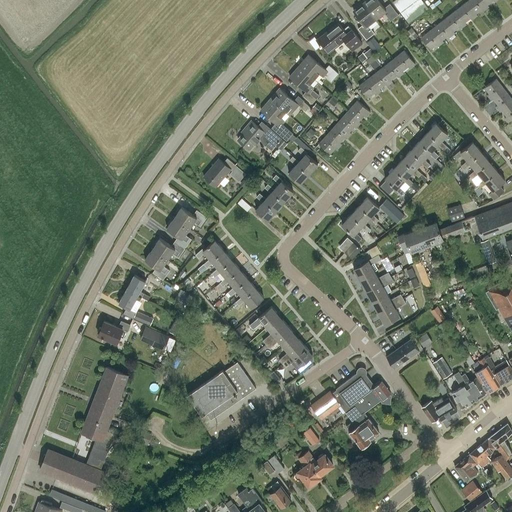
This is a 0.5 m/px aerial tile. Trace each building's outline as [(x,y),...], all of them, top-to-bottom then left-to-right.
[(390,3),(384,8),(378,0),(367,0),(364,3),(376,19),(384,12),(391,20),(398,14),(390,3)] [(409,22),(428,8),(422,0),(394,0),(393,1),(409,22)] [(489,6),(487,4),(484,0),(468,0),(467,1),(476,13),(482,9),(483,11),(489,6)] [(472,19),(478,15),(476,13),(467,1),(455,10),(466,24),(467,24),(465,22),(470,17),(472,19)] [(358,28),(367,39),(374,33),(368,25),(376,19),(364,3),(354,11),(364,24),(358,28)] [(459,26),(461,28),(466,24),(455,10),(444,19),(454,31),(459,26)] [(455,33),(454,31),(444,19),(433,28),(442,39),(448,35),(449,37),(450,37),(454,33),(455,33)] [(399,23),(403,29),(408,25),(405,20),(399,23)] [(344,29),(339,23),(317,40),(327,53),(345,39),(353,50),(362,43),(348,25),(344,29)] [(411,39),(417,35),(412,27),(406,32),(411,39)] [(431,48),(436,44),(438,46),(444,41),(442,39),(433,28),(421,37),(432,51),(433,50),(431,48)] [(379,48),(372,39),(367,42),(375,52),(379,48)] [(370,48),(364,52),(368,57),(374,52),(370,48)] [(410,68),(415,64),(405,50),(393,59),(402,70),(408,66),(410,68)] [(363,52),(358,56),(362,62),(367,58),(364,53),(363,52)] [(319,73),(323,76),(324,75),(331,81),(338,73),(329,65),(325,69),(309,54),(304,60),(306,61),(301,67),(314,79),(319,73)] [(368,58),(366,59),(370,64),(376,59),(372,54),(368,58)] [(391,79),(397,75),(398,77),(404,72),(402,70),(393,59),(382,67),(391,79)] [(312,89),(313,87),(310,84),(314,79),(301,67),(296,72),(295,71),(290,76),(306,91),(303,95),(312,103),(319,95),(312,89)] [(380,88),(385,84),(387,86),(393,81),(391,79),(382,67),(371,76),(380,88)] [(381,90),(380,88),(371,76),(359,85),(370,99),(369,97),(374,92),(376,95),(381,90)] [(496,78),(483,88),(483,89),(485,87),(489,93),(487,94),(492,100),(494,99),(505,89),(496,78)] [(289,115),(294,110),(298,104),(306,111),(310,106),(303,101),(304,100),(298,96),(295,100),(280,88),(275,93),(277,94),(272,100),(286,112),(289,115)] [(494,99),(498,104),(496,106),(500,112),(502,110),(511,102),(511,98),(505,89),(494,99)] [(334,106),(338,101),(332,96),(328,101),(334,106)] [(266,104),(261,109),(278,124),(274,128),(283,136),(287,132),(280,125),(285,120),(281,117),(286,112),(272,100),(267,105),(266,104)] [(366,117),(371,111),(357,100),(348,111),(359,120),(364,115),(366,117)] [(316,102),(312,106),(318,111),(322,108),(316,102)] [(511,102),(502,110),(507,116),(505,117),(509,123),(511,121),(511,120),(511,102)] [(322,111),(319,115),(325,119),(328,116),(322,111)] [(356,128),(361,122),(359,120),(348,111),(338,121),(351,133),(352,133),(350,131),(354,126),(356,128)] [(300,129),(304,124),(297,119),(293,125),(300,129)] [(258,125),(252,120),(246,127),(248,129),(245,133),(244,133),(238,139),(249,149),(263,133),(270,140),(266,145),(272,149),(282,138),(266,125),(262,121),(258,125)] [(345,137),(347,138),(351,133),(338,121),(329,132),(342,144),(340,142),(345,137)] [(447,146),(441,140),(448,133),(436,123),(428,132),(439,142),(438,143),(438,144),(444,149),(445,149),(447,146)] [(310,137),(315,132),(311,128),(305,133),(310,137)] [(332,154),(331,153),(335,147),(337,149),(342,144),(329,132),(319,143),(332,155),(332,154)] [(433,150),(438,144),(438,143),(439,142),(428,132),(420,141),(431,151),(430,153),(436,159),(439,155),(433,150)] [(282,138),(276,145),(281,149),(287,143),(282,138)] [(421,162),(427,168),(430,164),(424,159),(430,153),(431,151),(420,141),(411,150),(423,160),(421,162)] [(463,154),(468,160),(469,161),(481,151),(473,141),(461,151),(460,150),(453,156),(456,159),(463,154)] [(308,152),(301,146),(298,150),(304,155),(299,161),(298,163),(309,173),(318,163),(307,153),(308,152)] [(421,162),(423,160),(411,150),(403,159),(414,169),(413,171),(419,177),(422,173),(416,168),(421,162)] [(468,160),(461,165),(464,169),(471,163),(476,169),(477,171),(489,161),(481,151),(469,161),(468,160)] [(309,173),(298,163),(299,161),(293,156),(290,159),(296,165),(291,170),(289,172),(301,182),(309,173)] [(224,162),(219,158),(204,175),(216,186),(219,182),(224,186),(229,180),(225,176),(231,169),(233,170),(230,173),(239,181),(246,174),(228,158),(224,162)] [(406,179),(404,180),(410,186),(413,182),(407,177),(413,171),(414,169),(403,159),(394,168),(406,179)] [(476,169),(469,175),(477,184),(484,179),(485,180),(497,170),(489,161),(477,171),(476,169)] [(402,195),(405,191),(399,186),(404,180),(406,179),(394,168),(385,177),(396,188),(395,189),(402,195)] [(438,168),(433,173),(437,176),(441,171),(438,168)] [(505,180),(497,170),(485,180),(484,179),(477,184),(480,188),(486,182),(493,190),(489,193),(494,199),(504,191),(499,185),(505,180)] [(274,189),(273,190),(285,201),(293,192),(281,181),(282,180),(276,174),(273,178),(279,183),(274,189)] [(245,177),(240,183),(244,187),(249,180),(245,177)] [(465,181),(459,185),(463,189),(468,185),(465,181)] [(416,190),(420,187),(415,182),(411,186),(416,190)] [(266,198),(265,200),(276,210),(285,201),(273,190),(274,189),(268,183),(265,187),(271,192),(266,198)] [(257,196),(263,202),(256,209),(268,219),(276,210),(265,200),(266,198),(260,193),(257,196)] [(360,205),(371,216),(370,217),(376,223),(379,220),(373,214),(380,207),(368,196),(360,205)] [(251,206),(243,199),(239,203),(247,210),(251,206)] [(400,212),(389,202),(384,207),(395,217),(400,212)] [(511,202),(475,216),(483,237),(511,225),(511,202)] [(449,208),(452,220),(464,216),(461,204),(449,208)] [(370,229),(364,223),(370,217),(371,216),(360,205),(351,214),(363,225),(361,226),(367,232),(370,229)] [(201,226),(207,217),(197,209),(193,214),(182,207),(175,216),(190,226),(194,221),(201,226)] [(353,235),(359,241),(362,238),(356,232),(361,226),(363,225),(351,214),(342,224),(354,235),(353,235)] [(190,226),(175,216),(167,228),(178,236),(177,238),(187,245),(192,239),(185,234),(190,226)] [(462,221),(439,230),(436,221),(398,235),(403,246),(399,247),(402,257),(409,254),(412,262),(416,260),(412,251),(443,240),(442,238),(465,229),(462,221)] [(187,245),(177,238),(172,246),(160,238),(155,244),(170,255),(172,253),(179,257),(187,245)] [(487,239),(480,242),(488,264),(495,261),(487,239)] [(202,248),(196,254),(199,257),(205,252),(210,258),(211,259),(223,249),(215,240),(203,249),(202,248)] [(153,272),(163,279),(170,270),(163,265),(170,255),(155,244),(145,259),(156,267),(153,272)] [(354,268),(360,279),(375,271),(378,269),(374,263),(381,259),(379,254),(382,252),(379,246),(368,252),(371,258),(354,268)] [(218,268),(219,269),(231,258),(223,249),(211,259),(210,258),(204,263),(198,268),(201,272),(207,267),(213,262),(218,268)] [(382,254),(388,266),(395,263),(389,251),(382,254)] [(218,268),(212,273),(215,276),(221,271),(226,277),(227,278),(239,268),(231,258),(219,269),(218,268)] [(415,262),(426,289),(432,287),(422,259),(415,262)] [(183,277),(187,272),(182,268),(178,274),(183,277)] [(227,278),(226,277),(216,285),(219,289),(229,280),(234,286),(235,288),(247,277),(239,268),(227,278)] [(375,271),(360,279),(366,290),(391,276),(389,271),(378,277),(375,271)] [(142,296),(144,293),(140,291),(146,280),(135,274),(127,288),(142,296)] [(158,287),(161,281),(151,276),(147,281),(158,287)] [(391,276),(366,290),(372,301),(387,293),(383,286),(394,280),(391,276)] [(242,296),(243,297),(255,287),(247,277),(235,288),(234,286),(228,292),(231,295),(237,290),(242,296)] [(511,278),(510,280),(509,278),(486,290),(496,309),(498,307),(511,330),(511,278)] [(239,305),(245,299),(252,307),(264,297),(255,287),(243,297),(242,296),(236,301),(239,305)] [(127,307),(123,313),(133,318),(133,317),(150,325),(153,317),(136,310),(136,311),(130,309),(136,298),(139,300),(142,296),(127,288),(119,302),(127,307)] [(181,289),(176,298),(188,304),(192,295),(181,289)] [(391,299),(387,293),(372,301),(379,312),(403,298),(401,293),(391,299)] [(411,294),(406,297),(409,302),(414,299),(411,294)] [(385,323),(400,315),(396,308),(406,302),(403,298),(379,312),(385,323)] [(437,305),(431,310),(435,316),(442,311),(437,305)] [(271,306),(249,324),(253,329),(262,321),(267,327),(280,316),(271,306)] [(263,340),(266,344),(288,325),(280,316),(267,327),(272,332),(263,340)] [(183,320),(176,317),(169,331),(175,334),(183,320)] [(119,327),(104,321),(101,327),(100,327),(98,332),(99,333),(98,334),(117,342),(120,336),(125,338),(130,324),(121,321),(119,327)] [(146,325),(140,339),(164,349),(165,348),(169,336),(170,336),(146,325)] [(269,348),(278,340),(283,346),(296,335),(288,325),(266,344),(269,348)] [(393,328),(388,332),(395,343),(401,340),(393,328)] [(427,332),(418,338),(421,342),(430,337),(427,332)] [(288,351),(279,359),(282,363),(304,344),(296,335),(283,346),(288,351)] [(387,356),(395,367),(419,350),(416,345),(411,338),(387,356)] [(313,354),(304,344),(282,363),(286,367),(291,362),(300,373),(312,363),(312,357),(311,355),(313,354)] [(502,352),(499,348),(491,353),(494,357),(502,352)] [(264,355),(259,359),(263,364),(267,360),(264,355)] [(466,358),(470,365),(475,362),(471,355),(466,358)] [(443,378),(452,373),(442,356),(433,362),(443,378)] [(495,366),(494,364),(489,356),(485,359),(500,384),(511,376),(511,368),(507,359),(495,366)] [(483,367),(475,372),(487,392),(500,384),(485,359),(484,357),(479,360),(483,367)] [(224,371),(223,369),(187,394),(202,415),(206,412),(211,419),(256,388),(238,361),(224,371)] [(82,432),(97,437),(87,463),(48,449),(46,454),(44,454),(41,463),(42,464),(40,469),(97,492),(105,471),(100,469),(115,434),(107,431),(128,374),(107,366),(82,432)] [(330,391),(305,410),(315,424),(340,405),(348,415),(348,414),(353,421),(364,412),(381,400),(382,402),(390,403),(391,395),(390,393),(390,392),(381,380),(380,381),(379,380),(375,384),(376,385),(374,386),(365,373),(366,373),(364,369),(360,369),(356,371),(357,372),(336,388),(337,389),(330,394),(329,392),(331,391),(330,391)] [(274,371),(269,374),(276,383),(281,379),(274,371)] [(471,391),(461,375),(459,371),(454,374),(461,387),(452,392),(462,408),(472,401),(467,394),(471,391)] [(477,377),(470,381),(465,373),(461,375),(471,391),(467,394),(472,401),(486,393),(477,377)] [(422,406),(432,421),(439,416),(441,420),(457,410),(451,400),(449,397),(443,400),(442,397),(433,402),(432,400),(422,406)] [(351,431),(350,431),(362,446),(363,445),(365,446),(368,443),(369,441),(370,440),(369,439),(379,431),(368,417),(368,418),(364,412),(353,421),(347,425),(351,431)] [(489,437),(497,447),(500,450),(501,450),(507,459),(511,454),(511,452),(504,438),(511,431),(511,430),(508,423),(489,437)] [(319,439),(310,428),(304,432),(313,444),(319,439)] [(148,444),(152,434),(145,432),(144,433),(140,431),(137,439),(148,444)] [(489,438),(479,446),(487,455),(496,447),(489,438)] [(470,453),(481,466),(490,458),(487,455),(479,446),(470,453)] [(320,458),(316,461),(308,450),(304,454),(320,477),(321,476),(320,476),(322,475),(324,475),(327,473),(327,470),(326,469),(333,464),(325,454),(324,455),(323,453),(318,456),(320,458)] [(470,453),(455,466),(467,481),(482,468),(480,466),(481,466),(470,453)] [(304,479),(309,485),(320,477),(304,454),(299,457),(305,466),(295,473),(295,475),(297,478),(299,478),(301,481),(304,479)] [(284,468),(274,455),(269,459),(278,472),(284,468)] [(491,461),(498,471),(501,470),(508,479),(511,476),(511,467),(502,455),(491,461)] [(275,470),(268,460),(262,464),(270,474),(275,470)] [(473,480),(462,489),(471,500),(482,491),(473,480)] [(282,505),(283,506),(286,504),(286,502),(291,499),(278,481),(271,486),(275,491),(271,493),(280,506),(282,505)] [(265,511),(259,504),(263,501),(253,487),(250,490),(249,489),(248,489),(247,487),(238,493),(247,506),(243,509),(245,511),(265,511)] [(486,490),(465,506),(467,508),(461,511),(479,511),(477,509),(493,498),(486,490)] [(52,503),(42,499),(41,502),(39,501),(34,511),(61,511),(63,510),(51,506),(52,503)] [(229,507),(228,507),(231,511),(240,511),(231,499),(226,503),(229,507)] [(60,507),(74,511),(81,511),(82,508),(77,507),(62,501),(60,507)]
